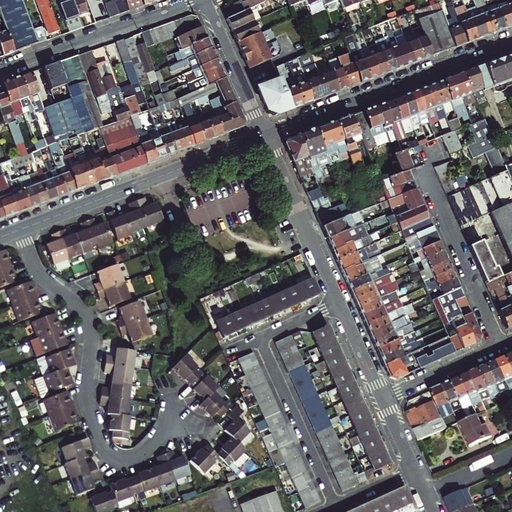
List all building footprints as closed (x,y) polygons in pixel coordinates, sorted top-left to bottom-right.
[(0,0),(0,14),(1,16),(2,20),(4,26),(15,55),(39,46),(34,32),(21,0),(0,0)] [(36,0),(50,37),(60,33),(47,0),(36,0)] [(57,0),(66,23),(67,22),(79,18),(72,0),(57,0)] [(72,0),(79,18),(88,15),(82,0),(72,0)] [(120,17),(129,13),(123,0),(113,0),(115,4),(120,17)] [(123,0),(129,13),(143,8),(140,0),(123,0)] [(140,0),(143,8),(153,5),(150,0),(140,0)] [(233,12),(244,7),(259,0),(229,0),(228,1),(233,12)] [(492,31),(480,0),(477,0),(478,1),(472,3),(473,6),(483,34),(492,31)] [(480,0),(492,31),(501,27),(491,0),(480,0)] [(511,23),(502,0),(491,0),(501,27),(511,23)] [(511,0),(502,0),(511,23),(511,0)] [(412,9),(415,18),(439,9),(436,1),(432,2),(417,8),(412,9)] [(110,20),(120,17),(115,4),(106,8),(110,20)] [(463,10),(461,4),(452,8),(457,22),(458,23),(464,41),(474,37),(463,10)] [(483,34),(473,6),(463,10),(474,37),(483,34)] [(244,7),(233,12),(223,16),(228,28),(250,19),(244,7)] [(444,21),(446,27),(453,45),(464,41),(458,23),(457,22),(452,8),(446,10),(450,19),(444,21)] [(422,35),(429,54),(453,45),(446,27),(444,21),(442,15),(439,9),(415,18),(418,26),(422,35)] [(84,30),(79,18),(67,22),(71,34),(84,30)] [(184,20),(190,34),(196,32),(193,24),(190,18),(184,20)] [(228,28),(233,38),(255,30),(250,19),(228,28)] [(178,21),(184,37),(190,34),(184,20),(178,21)] [(178,38),(184,37),(178,21),(172,24),(178,38)] [(178,38),(176,39),(181,52),(207,40),(201,26),(198,28),(196,22),(193,24),(196,32),(190,34),(184,37),(178,38)] [(176,39),(178,38),(172,24),(167,26),(172,40),(174,40),(176,39)] [(15,55),(4,26),(0,26),(0,48),(4,58),(15,55)] [(165,42),(172,40),(167,26),(160,28),(165,42)] [(366,26),(358,29),(360,35),(368,32),(366,26)] [(412,37),(412,39),(422,35),(418,26),(409,29),(412,37)] [(158,45),(165,42),(160,28),(153,30),(158,45)] [(385,47),(393,68),(402,64),(394,44),(391,36),(391,34),(390,32),(388,28),(383,30),(384,34),(381,35),(385,47)] [(42,29),(34,32),(39,46),(47,43),(42,29)] [(158,45),(153,30),(147,32),(153,47),(158,45)] [(255,30),(233,38),(239,51),(261,43),(255,30)] [(144,43),(145,49),(153,47),(147,32),(140,34),(144,43)] [(344,34),(340,36),(344,44),(346,51),(350,61),(357,81),(366,78),(358,57),(355,48),(353,45),(352,41),(349,32),(344,34)] [(400,33),(391,36),(394,44),(402,64),(410,61),(403,41),(400,33)] [(381,35),(372,39),(373,43),(384,71),(393,68),(385,47),(381,35)] [(412,39),(420,58),(429,54),(422,35),(412,39)] [(133,37),(123,40),(135,74),(141,89),(151,85),(150,84),(136,46),(133,37)] [(412,39),(412,37),(403,41),(410,61),(420,58),(412,39)] [(352,41),(353,45),(355,48),(358,57),(366,78),(375,74),(367,54),(364,46),(358,48),(355,39),(352,41)] [(130,76),(135,74),(123,40),(115,43),(123,65),(126,64),(130,76)] [(170,63),(172,68),(211,50),(207,40),(181,52),(183,57),(170,63)] [(157,82),(154,75),(145,49),(144,43),(136,46),(150,84),(157,82)] [(261,43),(239,51),(241,56),(244,64),(267,55),(261,43)] [(384,71),(373,43),(364,46),(367,54),(375,74),(384,71)] [(211,50),(172,68),(167,70),(154,75),(157,82),(159,88),(163,85),(161,78),(181,69),(182,71),(185,69),(185,67),(190,66),(193,72),(216,62),(211,50)] [(333,55),(334,57),(344,86),(357,81),(346,51),(333,55)] [(76,56),(81,70),(96,66),(91,52),(76,56)] [(334,57),(333,55),(324,59),(328,68),(335,89),(344,86),(334,57)] [(511,55),(474,70),(481,90),(482,92),(491,89),(493,93),(495,93),(497,93),(500,93),(502,92),(504,90),(505,89),(510,87),(511,86),(511,55)] [(65,85),(66,86),(71,101),(80,125),(99,119),(83,76),(81,70),(76,56),(74,57),(57,63),(65,85)] [(301,102),(291,75),(285,78),(281,67),(287,65),(286,64),(285,60),(273,64),(278,77),(283,91),(290,106),(301,102)] [(291,75),(301,102),(309,99),(299,72),(298,67),(296,61),(295,60),(286,64),(287,65),(291,75)] [(107,62),(96,66),(113,112),(117,124),(130,119),(131,119),(125,101),(122,93),(120,89),(117,90),(107,62)] [(216,62),(193,72),(195,78),(187,81),(189,85),(221,71),(216,62)] [(315,73),(311,62),(298,67),(299,72),(309,99),(335,89),(328,68),(315,73)] [(65,85),(57,63),(42,68),(51,90),(65,85)] [(102,116),(113,112),(96,66),(81,70),(83,76),(87,74),(102,116)] [(461,74),(470,94),(481,90),(474,70),(461,74)] [(221,71),(189,85),(194,96),(197,95),(225,82),(221,71)] [(36,90),(31,73),(21,76),(32,107),(41,104),(39,96),(36,90)] [(138,108),(147,105),(145,100),(141,89),(135,74),(130,76),(133,84),(134,88),(122,93),(125,101),(131,119),(136,117),(141,115),(138,108)] [(462,98),(470,95),(470,94),(461,74),(452,78),(455,88),(458,87),(462,98)] [(32,107),(21,76),(11,80),(23,115),(29,113),(33,123),(37,121),(34,113),(32,107)] [(278,77),(254,86),(261,100),(266,111),(271,113),(290,106),(283,91),(278,77)] [(455,88),(452,78),(441,81),(449,101),(456,119),(460,118),(461,122),(467,120),(459,99),(462,98),(458,87),(455,88)] [(23,115),(11,80),(1,84),(5,95),(13,119),(23,115)] [(441,81),(431,85),(439,105),(449,101),(441,81)] [(245,126),(225,82),(197,95),(194,96),(178,102),(180,108),(181,111),(188,108),(191,106),(193,105),(197,104),(207,99),(210,98),(215,96),(217,100),(209,104),(213,112),(224,138),(243,130),(245,126)] [(120,89),(122,93),(134,88),(133,84),(120,89)] [(439,105),(431,85),(423,88),(431,108),(439,105)] [(165,87),(159,89),(161,96),(167,94),(165,87)] [(431,108),(423,88),(415,91),(423,111),(431,108)] [(423,111),(415,91),(406,94),(414,115),(423,111)] [(172,92),(162,97),(165,106),(168,105),(176,102),(172,92)] [(414,115),(406,94),(398,97),(406,118),(414,115)] [(24,150),(13,119),(5,95),(0,96),(0,110),(5,126),(9,125),(17,147),(19,146),(21,152),(6,157),(8,163),(10,162),(21,158),(26,156),(24,150)] [(156,99),(159,108),(165,106),(162,97),(156,99)] [(392,99),(389,100),(397,121),(401,132),(404,132),(410,130),(408,124),(406,118),(398,97),(392,99)] [(145,100),(147,105),(149,112),(156,109),(152,98),(145,100)] [(209,104),(207,99),(197,104),(199,108),(209,104)] [(397,121),(389,100),(381,104),(389,124),(397,121)] [(80,125),(71,101),(43,110),(52,138),(53,139),(82,129),(80,125)] [(168,105),(170,111),(180,108),(178,102),(176,102),(168,105)] [(32,107),(34,113),(43,110),(41,104),(32,107)] [(389,124),(381,104),(372,107),(380,127),(389,124)] [(165,106),(159,108),(161,114),(170,111),(168,105),(165,106)] [(361,146),(362,149),(368,147),(369,148),(373,146),(372,144),(385,139),(380,127),(372,107),(348,116),(358,140),(361,146)] [(161,114),(159,108),(156,109),(149,112),(151,118),(161,114)] [(208,123),(214,141),(224,138),(213,112),(203,116),(206,123),(208,123)] [(203,116),(196,119),(206,144),(214,141),(208,123),(206,123),(203,116)] [(348,116),(333,121),(343,146),(350,143),(358,140),(348,116)] [(147,166),(167,159),(156,130),(142,135),(141,131),(136,117),(131,119),(130,119),(137,139),(138,141),(139,144),(141,149),(147,166)] [(99,119),(80,125),(82,129),(84,136),(87,135),(95,132),(98,131),(102,129),(101,124),(99,119)] [(102,129),(98,131),(99,135),(100,136),(102,142),(116,178),(125,175),(147,166),(141,149),(139,144),(138,141),(137,139),(130,119),(117,124),(102,129)] [(196,119),(185,123),(195,148),(206,144),(196,119)] [(424,125),(422,130),(427,143),(434,140),(428,124),(426,119),(425,119),(424,125)] [(460,130),(456,119),(447,122),(452,133),(460,130)] [(343,146),(333,121),(313,129),(326,163),(327,165),(343,159),(346,167),(349,166),(354,170),(360,167),(353,150),(350,143),(343,146)] [(482,121),(466,128),(472,145),(464,148),(469,160),(481,155),(492,179),(505,173),(502,167),(482,121)] [(175,123),(166,126),(176,155),(186,152),(176,126),(175,123)] [(176,126),(186,152),(195,148),(185,123),(176,126)] [(156,130),(167,159),(176,155),(166,126),(156,130)] [(312,168),(326,163),(313,129),(297,135),(301,143),(299,144),(311,175),(314,173),(312,168)] [(417,147),(427,143),(422,130),(421,134),(418,144),(417,147)] [(454,139),(452,133),(442,136),(440,137),(442,143),(454,139)] [(84,136),(78,138),(80,143),(89,140),(87,135),(84,136)] [(301,143),(297,135),(284,140),(282,144),(299,182),(312,177),(311,175),(299,144),(301,143)] [(53,139),(52,138),(44,141),(46,149),(48,148),(55,146),(53,139)] [(444,149),(456,145),(454,139),(442,143),(444,149)] [(358,140),(350,143),(353,150),(359,147),(361,146),(358,140)] [(34,146),(36,153),(39,152),(46,149),(44,141),(33,144),(34,146)] [(101,151),(94,153),(104,183),(116,178),(102,142),(98,143),(101,151)] [(55,146),(48,148),(51,155),(61,152),(60,149),(58,145),(55,146)] [(458,150),(456,145),(444,149),(445,155),(458,150)] [(24,150),(26,156),(30,155),(36,153),(34,146),(24,150)] [(73,156),(86,189),(95,186),(84,155),(82,149),(72,153),(73,156)] [(93,151),(84,155),(95,186),(104,183),(94,153),(93,151)] [(36,153),(30,155),(33,163),(42,160),(41,157),(39,152),(36,153)] [(405,152),(392,157),(395,165),(408,160),(405,152)] [(26,156),(21,158),(24,166),(30,165),(33,163),(30,155),(26,156)] [(57,174),(56,170),(51,172),(45,156),(41,157),(42,160),(56,200),(66,197),(59,179),(57,174)] [(86,189),(73,156),(64,159),(65,162),(69,175),(76,193),(86,189)] [(21,158),(10,162),(13,170),(24,166),(21,158)] [(59,179),(66,197),(76,193),(69,175),(65,162),(64,159),(63,158),(59,159),(61,164),(55,166),(56,170),(57,174),(59,179)] [(397,173),(398,174),(405,171),(411,168),(409,161),(408,160),(395,165),(397,173)] [(508,180),(511,179),(511,163),(502,167),(505,173),(508,180)] [(0,169),(3,177),(6,185),(16,215),(28,211),(22,193),(17,181),(10,184),(3,165),(0,165),(0,169)] [(433,176),(446,170),(443,165),(430,170),(433,176)] [(56,200),(47,173),(42,175),(40,168),(35,170),(36,173),(48,204),(56,200)] [(436,182),(449,176),(446,170),(433,176),(436,182)] [(405,171),(398,174),(397,173),(385,178),(389,185),(391,190),(382,194),(385,202),(413,190),(405,171)] [(33,174),(27,176),(39,207),(48,204),(36,173),(33,174)] [(499,277),(506,274),(511,271),(511,188),(508,180),(505,173),(492,179),(459,193),(446,199),(450,208),(461,226),(488,214),(498,235),(483,242),(495,268),(499,277)] [(39,207),(27,176),(17,180),(17,181),(22,193),(28,211),(39,207)] [(439,188),(452,182),(449,176),(436,182),(439,188)] [(0,209),(4,220),(16,215),(6,185),(3,177),(0,177),(0,209)] [(442,193),(456,188),(452,182),(439,188),(442,193)] [(304,192),(308,203),(320,198),(316,188),(304,192)] [(446,199),(459,193),(456,188),(442,193),(446,199)] [(406,211),(392,217),(395,222),(399,231),(426,219),(413,190),(385,202),(388,209),(402,203),(406,211)] [(320,198),(308,203),(313,214),(325,209),(323,205),(320,198)] [(339,198),(323,205),(325,209),(327,208),(341,202),(339,198)] [(136,203),(146,229),(163,222),(154,204),(145,207),(142,201),(136,203)] [(325,209),(313,214),(320,229),(347,217),(341,202),(327,208),(325,209)] [(130,213),(123,215),(131,235),(146,229),(136,203),(128,206),(130,213)] [(131,235),(123,215),(115,219),(112,213),(104,216),(115,243),(131,236),(131,235)] [(320,229),(325,240),(352,227),(347,217),(320,229)] [(399,231),(402,238),(403,242),(405,245),(432,233),(429,227),(426,219),(399,231)] [(93,220),(86,222),(97,250),(110,245),(102,224),(95,226),(93,220)] [(80,232),(74,234),(82,255),(97,250),(86,222),(78,226),(80,232)] [(330,252),(337,248),(365,236),(360,224),(355,226),(352,227),(325,240),(328,248),(330,252)] [(82,255),(74,234),(66,238),(64,231),(57,234),(67,261),(82,255)] [(417,251),(436,242),(432,233),(405,245),(409,254),(417,251)] [(53,266),(56,273),(70,268),(67,261),(57,234),(49,237),(51,243),(44,246),(51,266),(53,266)] [(369,244),(365,236),(337,248),(330,252),(332,256),(334,260),(369,244)] [(376,254),(385,250),(380,240),(369,244),(334,260),(338,270),(349,265),(350,267),(358,264),(357,263),(376,254)] [(421,260),(440,252),(436,242),(417,251),(420,257),(414,259),(415,262),(419,261),(421,260)] [(473,245),(495,279),(499,277),(495,268),(493,269),(481,242),(473,245)] [(473,245),(467,248),(483,284),(495,279),(473,245)] [(0,269),(10,265),(4,251),(0,252),(0,269)] [(423,271),(444,262),(440,252),(421,260),(419,261),(423,271)] [(344,283),(382,266),(376,254),(357,263),(358,264),(350,267),(349,265),(338,270),(344,283)] [(412,262),(405,266),(408,273),(416,270),(413,263),(412,262)] [(429,279),(448,271),(444,262),(423,271),(417,273),(420,278),(421,283),(423,282),(429,279)] [(10,265),(0,269),(0,287),(15,281),(10,265)] [(95,293),(122,283),(115,266),(104,271),(94,275),(98,284),(93,287),(95,293)] [(344,283),(348,292),(391,271),(389,267),(383,270),(382,266),(344,283)] [(416,270),(408,273),(412,281),(420,278),(417,273),(416,270)] [(389,282),(395,280),(391,271),(348,292),(351,299),(385,284),(389,282)] [(427,290),(452,280),(448,271),(429,279),(423,282),(426,288),(427,290)] [(511,315),(511,287),(506,274),(499,277),(495,279),(499,286),(504,284),(511,302),(511,304),(511,305),(506,297),(504,298),(511,315)] [(511,326),(511,315),(504,298),(499,286),(495,279),(483,284),(485,289),(491,287),(500,309),(495,311),(503,330),(511,326)] [(456,290),(452,280),(427,290),(425,291),(427,295),(430,302),(434,300),(432,296),(439,293),(441,297),(456,290)] [(28,282),(5,291),(11,307),(34,298),(28,282)] [(128,300),(122,283),(95,293),(98,300),(103,297),(107,308),(128,300)] [(320,298),(314,285),(313,283),(299,289),(303,299),(306,306),(310,304),(310,303),(320,298)] [(291,311),(294,310),(300,307),(301,308),(306,306),(303,299),(299,289),(296,284),(282,291),(284,296),(291,311)] [(351,299),(355,307),(392,290),(390,286),(386,288),(385,284),(351,299)] [(412,301),(427,295),(425,291),(423,287),(408,293),(412,301)] [(216,291),(219,298),(236,336),(246,332),(247,333),(250,332),(242,315),(235,318),(221,289),(216,291)] [(396,299),(392,290),(355,307),(359,316),(396,299)] [(434,310),(451,303),(460,299),(456,290),(441,297),(434,300),(430,302),(430,303),(434,310)] [(291,311),(284,296),(269,303),(277,319),(283,316),(283,315),(291,311)] [(40,312),(34,298),(11,307),(17,321),(40,312)] [(215,327),(223,344),(228,342),(228,340),(236,336),(219,298),(213,300),(224,324),(215,327)] [(359,316),(362,323),(400,307),(396,299),(359,316)] [(476,337),(460,299),(451,303),(469,345),(474,342),(476,337)] [(137,302),(116,310),(120,319),(114,322),(117,330),(143,320),(137,302)] [(277,319),(269,303),(256,309),(263,324),(272,320),(273,321),(277,319)] [(469,345),(451,303),(434,310),(434,311),(438,320),(441,328),(445,337),(452,353),(469,345)] [(366,332),(404,314),(400,307),(362,323),(366,332)] [(256,309),(242,315),(250,332),(255,329),(255,328),(263,324),(256,309)] [(53,314),(30,323),(36,339),(60,329),(53,314)] [(406,323),(408,323),(404,314),(366,332),(370,340),(406,323)] [(150,336),(143,320),(117,330),(120,337),(126,335),(129,344),(136,341),(150,336)] [(406,323),(370,340),(374,348),(410,332),(406,323)] [(326,325),(310,332),(316,346),(334,338),(332,334),(330,334),(326,325)] [(434,331),(438,340),(445,337),(441,328),(434,331)] [(66,345),(60,329),(36,339),(30,341),(36,356),(66,345)] [(280,357),(296,350),(292,342),(301,338),(298,331),(273,342),(280,357)] [(410,332),(374,348),(377,356),(411,342),(409,338),(412,337),(410,332)] [(422,347),(408,353),(413,362),(416,368),(452,353),(445,337),(438,340),(422,347)] [(334,338),(316,346),(322,360),(338,353),(334,344),(336,343),(334,338)] [(136,341),(129,344),(132,351),(139,348),(136,341)] [(411,342),(377,356),(381,365),(408,353),(422,347),(421,344),(413,347),(411,342)] [(42,377),(50,375),(66,368),(73,365),(67,349),(44,359),(45,361),(37,364),(42,377)] [(105,355),(104,365),(132,369),(134,351),(132,351),(115,349),(114,357),(105,355)] [(280,357),(287,372),(302,366),(296,350),(280,357)] [(252,351),(235,358),(242,374),(244,377),(260,370),(255,358),(252,351)] [(342,362),(338,353),(322,360),(328,374),(346,366),(344,361),(342,362)] [(408,353),(381,365),(387,378),(391,379),(403,374),(400,368),(413,362),(408,353)] [(511,353),(503,358),(511,377),(511,353)] [(185,379),(190,384),(201,372),(197,367),(198,366),(186,354),(172,369),(184,381),(185,379)] [(503,358),(494,362),(503,380),(511,377),(503,358)] [(494,362),(485,366),(493,385),(503,380),(494,362)] [(110,382),(129,384),(132,369),(104,365),(103,372),(111,374),(110,382)] [(287,372),(293,387),(309,381),(302,366),(287,372)] [(348,371),(346,366),(328,374),(334,388),(351,381),(347,371),(348,371)] [(493,385),(485,366),(476,370),(488,398),(498,393),(493,385)] [(72,384),(66,368),(50,375),(42,377),(41,378),(34,380),(34,381),(39,396),(48,393),(72,384)] [(250,392),(267,385),(260,370),(244,377),(250,392)] [(485,399),(488,398),(476,370),(466,374),(474,392),(475,394),(479,392),(481,397),(483,396),(485,399)] [(195,388),(193,390),(205,401),(215,391),(219,387),(207,375),(206,376),(201,372),(190,384),(195,388)] [(474,392),(466,374),(458,379),(466,396),(474,392)] [(458,379),(449,383),(457,401),(466,396),(458,379)] [(293,387),(300,403),(316,396),(309,381),(293,387)] [(351,381),(334,388),(340,401),(358,394),(356,389),(355,390),(351,381)] [(127,400),(129,384),(110,382),(109,389),(101,388),(99,396),(127,400)] [(457,401),(449,383),(440,387),(448,404),(448,405),(457,401)] [(273,400),(267,385),(250,392),(257,407),(273,400)] [(448,404),(440,387),(429,392),(436,409),(448,404)] [(226,403),(222,398),(215,391),(205,401),(201,406),(209,414),(212,417),(218,412),(222,417),(234,405),(229,400),(226,403)] [(65,392),(41,402),(47,417),(71,408),(65,392)] [(346,415),(363,408),(359,399),(360,399),(358,394),(340,401),(346,415)] [(125,417),(127,400),(99,396),(98,405),(107,407),(106,415),(110,415),(125,417)] [(307,418),(322,411),(316,396),(300,403),(307,418)] [(280,415),(273,400),(257,407),(264,422),(280,415)] [(418,441),(445,429),(436,409),(435,410),(431,402),(423,405),(416,409),(415,407),(404,412),(418,441)] [(71,408),(47,417),(53,433),(77,423),(71,408)] [(363,408),(346,415),(352,429),(370,421),(368,416),(367,417),(363,408)] [(236,424),(226,433),(233,440),(240,447),(252,435),(239,421),(245,414),(240,409),(231,419),(236,424)] [(313,432),(328,425),(322,411),(307,418),(313,432)] [(112,432),(111,438),(114,444),(119,445),(120,440),(121,440),(127,441),(128,435),(126,435),(129,418),(125,417),(110,415),(107,431),(108,431),(112,432)] [(271,437),(287,430),(280,415),(264,422),(254,426),(261,441),(267,439),(264,434),(268,432),(271,437)] [(486,426),(482,427),(476,415),(474,416),(465,420),(458,423),(463,436),(469,448),(491,438),(486,426)] [(350,446),(375,435),(371,427),(373,426),(370,421),(352,429),(355,435),(346,439),(350,446)] [(320,447),(335,440),(328,425),(313,432),(320,447)] [(277,451),(293,444),(287,430),(271,437),(267,439),(261,441),(267,456),(277,451)] [(379,445),(375,435),(350,446),(353,452),(356,460),(359,458),(356,451),(362,449),(365,456),(383,448),(381,444),(379,445)] [(60,448),(66,463),(82,457),(84,456),(81,448),(89,445),(86,438),(60,448)] [(223,454),(218,458),(222,462),(230,469),(234,465),(236,466),(248,454),(240,447),(233,440),(222,452),(223,454)] [(326,462),(342,455),(335,440),(320,447),(326,462)] [(284,467),(300,460),(293,444),(277,451),(284,467)] [(385,453),(383,448),(365,456),(368,463),(371,470),(387,463),(383,453),(385,453)] [(218,458),(209,450),(205,454),(204,453),(192,466),(207,479),(218,467),(217,467),(222,462),(218,458)] [(181,456),(173,459),(170,451),(162,454),(167,466),(173,481),(188,475),(181,456)] [(173,481),(167,466),(162,454),(155,458),(158,465),(150,468),(155,481),(158,487),(173,481)] [(333,477),(348,470),(342,455),(326,462),(333,477)] [(82,457),(66,463),(63,464),(69,481),(95,470),(92,463),(85,466),(82,457)] [(306,475),(300,460),(284,467),(290,482),(306,475)] [(365,479),(371,470),(368,463),(361,472),(362,473),(365,479)] [(158,487),(155,481),(150,468),(136,475),(136,477),(130,480),(136,494),(142,491),(143,493),(147,492),(158,487)] [(95,470),(69,481),(75,496),(94,489),(90,480),(98,477),(95,470)] [(354,484),(352,478),(348,470),(333,477),(339,491),(354,484)] [(365,479),(362,473),(352,478),(354,484),(365,479)] [(313,490),(306,475),(290,482),(297,497),(313,490)] [(123,480),(108,486),(111,493),(115,504),(131,498),(130,496),(136,494),(130,480),(124,482),(123,480)] [(453,511),(475,503),(480,501),(473,486),(444,499),(449,511),(453,511)] [(395,492),(389,494),(397,511),(413,511),(415,511),(405,489),(395,493),(395,492)] [(320,505),(313,490),(297,497),(300,504),(304,511),(320,505)] [(283,511),(276,491),(239,505),(241,511),(283,511)] [(115,504),(111,493),(104,495),(103,494),(88,500),(92,511),(109,511),(110,511),(117,508),(115,504)] [(381,511),(397,511),(389,494),(385,496),(385,498),(377,502),(381,511)] [(381,511),(377,502),(368,506),(367,504),(362,507),(364,511),(381,511)] [(453,511),(478,511),(475,503),(453,511)]
